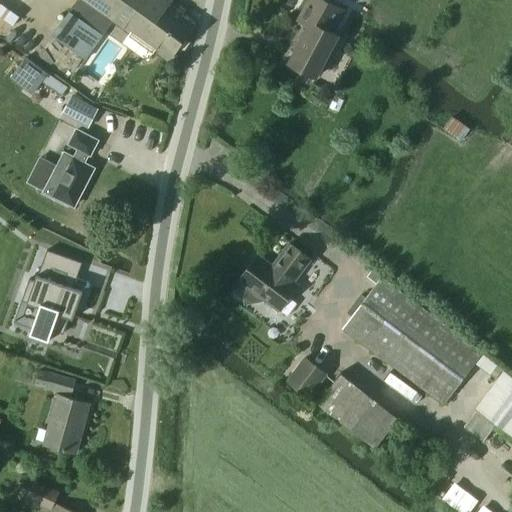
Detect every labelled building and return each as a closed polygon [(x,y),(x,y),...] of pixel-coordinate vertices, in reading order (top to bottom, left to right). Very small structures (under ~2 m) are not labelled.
[(172,0),(78,0),(53,35),(86,58),(113,21),(169,61),(196,25),(169,5),(172,0)] [(338,35),(333,32),(344,10),(325,0),(307,0),(297,20),(308,26),(289,62),(316,77),(338,35)] [(41,82),(45,77),(38,72),(35,76),(20,65),(11,78),(33,94),(41,82)] [(45,77),(41,82),(62,96),(68,87),(48,73),(45,77)] [(71,95),(62,114),(88,128),(98,109),(71,95)] [(45,191),(74,206),(94,168),(84,163),(89,154),(90,154),(97,141),(77,130),(70,144),(79,148),(74,158),(65,153),(45,191)] [(265,300),(274,307),(279,311),(298,285),(294,282),(311,259),(290,244),(279,257),(273,266),(258,255),(249,268),(239,281),(248,287),(244,293),(245,304),(263,301),(265,300)] [(29,279),(22,301),(39,307),(30,335),(49,342),(52,331),(64,335),(69,318),(79,290),(75,289),(75,288),(73,288),(71,287),(76,274),(43,263),(38,275),(36,281),(35,281),(29,279)] [(382,277),(342,329),(444,406),(483,352),(382,277)] [(483,355),(476,364),(496,379),(503,370),(483,355)] [(309,399),(328,374),(304,356),(286,381),(309,399)] [(71,395),(75,379),(40,369),(35,385),(71,395)] [(90,404),(58,395),(44,444),(76,453),(90,404)] [(476,411),(464,427),(483,441),(495,424),(476,411)] [(59,492),(28,478),(18,499),(45,511),(71,511),(54,503),(59,492)]
